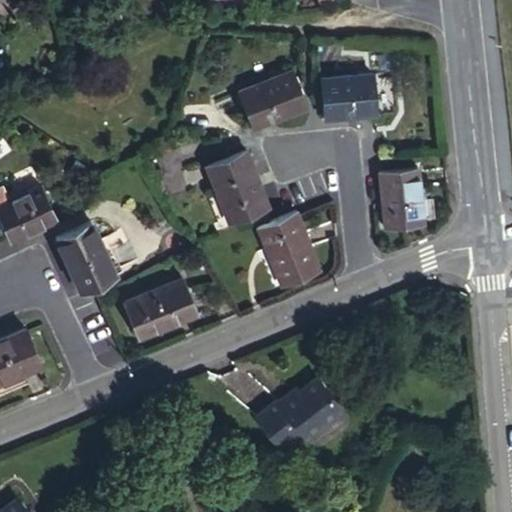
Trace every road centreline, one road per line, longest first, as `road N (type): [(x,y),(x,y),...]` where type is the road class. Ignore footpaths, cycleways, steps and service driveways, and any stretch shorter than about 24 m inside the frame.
road 1 (residential): [(361,282),(97,392)]
road 2 (unclassified): [(501,511),(488,244)]
road 3 (unclassified): [(488,244),(462,0)]
road 4 (residential): [(361,282),(345,152),(303,154)]
road 5 (residential): [(97,392),(36,273),(0,286)]
road 6 (residential): [(488,244),(361,282)]
